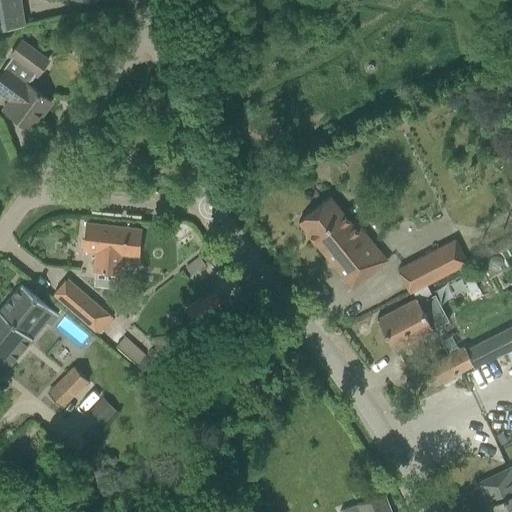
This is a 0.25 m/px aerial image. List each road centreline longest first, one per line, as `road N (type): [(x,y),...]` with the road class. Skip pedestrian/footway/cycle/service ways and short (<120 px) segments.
road 1 (unclassified): [(419,511),(309,331),(210,207)]
road 2 (unclassified): [(29,193),(131,49),(159,32)]
road 3 (unclassified): [(210,207),(179,133),(159,32)]
road 4 (unclassified): [(210,207),(29,193)]
